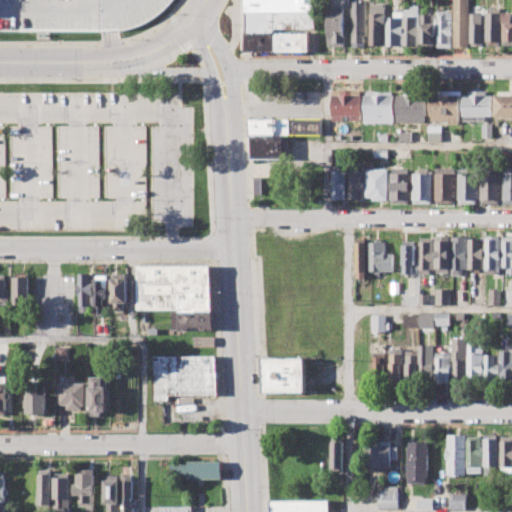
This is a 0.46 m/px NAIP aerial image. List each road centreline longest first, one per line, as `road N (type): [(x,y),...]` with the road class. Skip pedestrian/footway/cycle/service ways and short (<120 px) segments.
road 1 (tertiary): [(247,511),(228,143)]
road 2 (residential): [(511,67),(228,67)]
road 3 (residential): [(511,217),(232,218)]
road 4 (residential): [(511,409),(242,409)]
road 5 (residential): [(244,444),(0,443)]
road 6 (residential): [(234,248),(0,248)]
road 7 (tertiary): [(199,14),(163,42),(119,60),(0,64)]
road 8 (tertiary): [(228,143),(232,82),(199,14)]
road 9 (tertiary): [(84,65),(213,74)]
road 10 (tertiary): [(188,25),(213,74),(228,143)]
